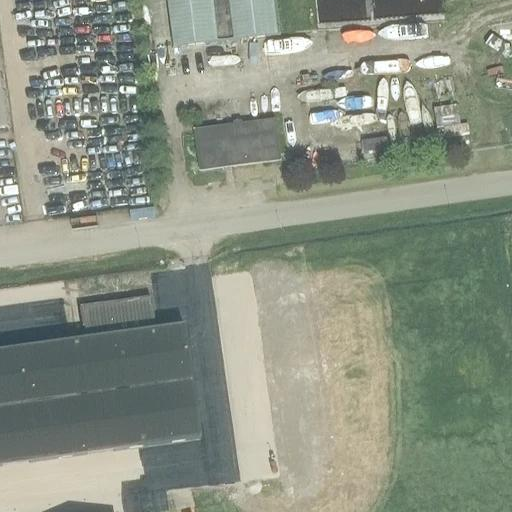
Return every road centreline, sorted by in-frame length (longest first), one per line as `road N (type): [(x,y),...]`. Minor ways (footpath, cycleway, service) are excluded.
road 1 (unknown): [(0,502),(169,476),(207,447),(210,381),(166,231),(156,93),(181,74),(280,58)]
road 2 (unclassified): [(511,184),(0,254)]
